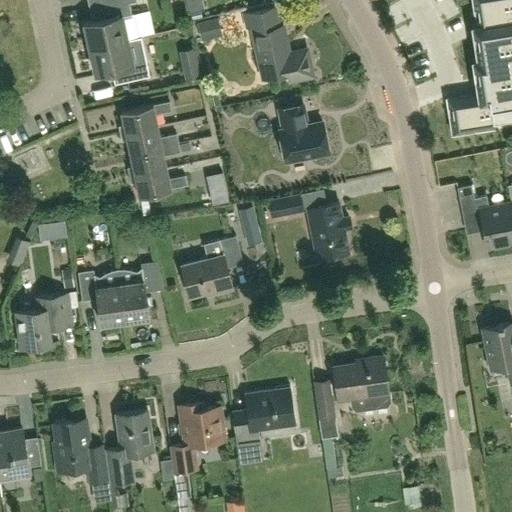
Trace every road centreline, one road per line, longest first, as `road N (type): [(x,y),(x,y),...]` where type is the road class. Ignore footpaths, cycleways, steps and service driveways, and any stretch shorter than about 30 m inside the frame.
road 1 (residential): [(432,286),(285,316),(222,356),(0,385)]
road 2 (unclassified): [(432,286),(392,82),(349,0)]
road 3 (unclassified): [(467,511),(432,286)]
road 4 (residential): [(0,120),(63,93),(43,0)]
